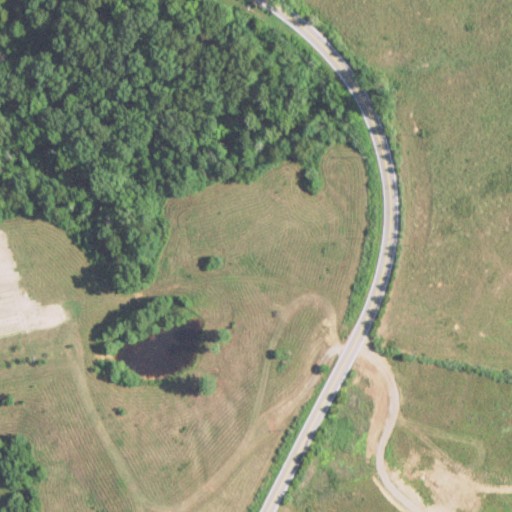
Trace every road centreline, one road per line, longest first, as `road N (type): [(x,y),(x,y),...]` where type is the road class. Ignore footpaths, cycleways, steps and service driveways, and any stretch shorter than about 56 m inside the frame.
road 1 (residential): [(266,511),(388,260),(394,194),(356,88),(265,0)]
road 2 (track): [(413,511),(389,490),(377,461),(392,407),(389,378),(357,335)]
